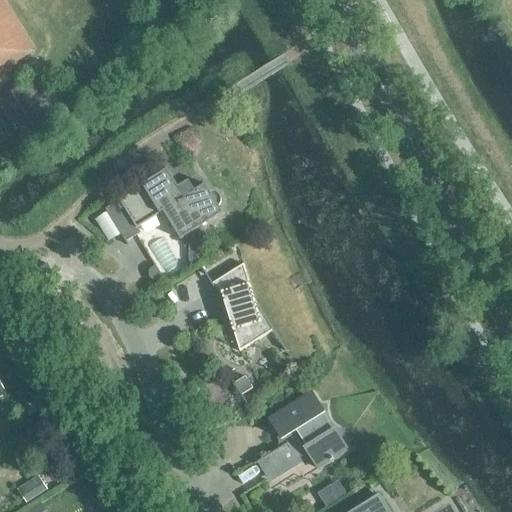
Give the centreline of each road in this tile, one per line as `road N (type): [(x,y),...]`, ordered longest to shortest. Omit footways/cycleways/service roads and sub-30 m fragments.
road 1 (secondary): [(511,329),(339,6)]
road 2 (unclassified): [(204,511),(121,318),(73,265)]
